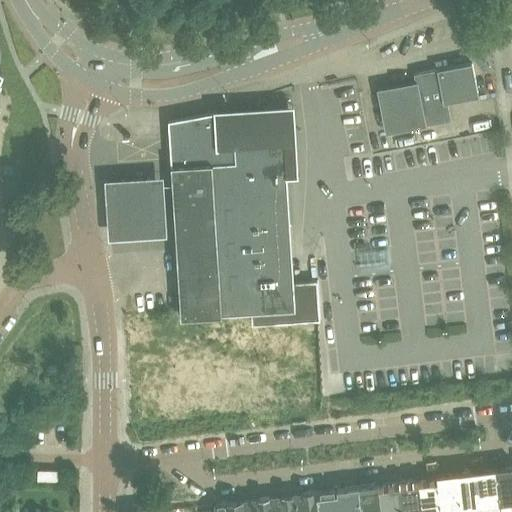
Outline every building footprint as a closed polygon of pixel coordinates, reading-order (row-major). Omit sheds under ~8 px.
[(420,81),(380,89),(387,130),(450,118),(447,101),(478,95),(472,62),(418,73),(420,81)] [(169,119),(182,316),(251,312),(252,323),(320,319),(318,279),(294,280),(287,175),(298,175),(294,103),(213,108),(214,110),(169,119)] [(140,175),(104,177),(108,236),(144,234),(168,234),(164,173),(140,175)] [(511,465),(496,468),(501,502),(500,502),(501,511),(511,511),(511,508),(511,501),(511,500),(511,465)] [(38,480),(57,481),(57,468),(38,468),(38,480)] [(496,468),(477,470),(482,511),(492,511),(491,503),(500,502),(501,502),(496,468)] [(482,511),(477,470),(459,472),(463,507),(471,506),(472,511),(482,511)] [(459,472),(437,475),(442,510),(442,511),(451,511),(452,508),(463,507),(459,472)] [(437,475),(418,477),(422,511),(431,511),(432,511),(442,510),(437,475)] [(398,480),(402,511),(422,511),(418,477),(398,480)] [(402,511),(398,480),(378,482),(382,511),(402,511)] [(382,511),(378,482),(359,485),(362,511),(382,511)] [(362,511),(359,485),(337,488),(340,511),(362,511)] [(340,511),(337,488),(317,490),(319,511),(340,511)] [(319,511),(317,490),(296,493),(298,511),(319,511)] [(298,511),(296,493),(276,495),(278,511),(298,511)] [(278,511),(276,495),(256,498),(257,511),(278,511)] [(257,511),(256,498),(235,500),(236,511),(257,511)] [(215,503),(215,511),(236,511),(235,500),(215,503)]
